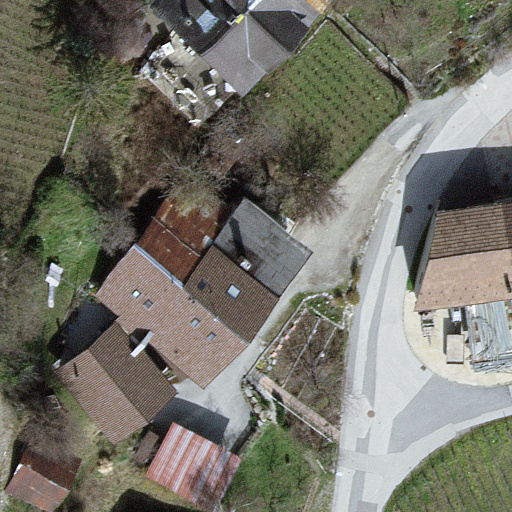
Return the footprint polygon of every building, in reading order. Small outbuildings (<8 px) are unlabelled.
[(306,0),(149,0),(180,30),(158,53),(210,101),(306,0)] [(511,280),(511,202),(498,204),(506,281),(511,280)] [(407,298),(506,281),(498,204),(423,213),(407,298)] [(291,252),(243,215),(212,254),(154,208),(89,292),(196,374),(291,252)] [(156,394),(112,330),(61,364),(104,429),(156,394)] [(171,427),(149,471),(206,500),(228,456),(171,427)]
